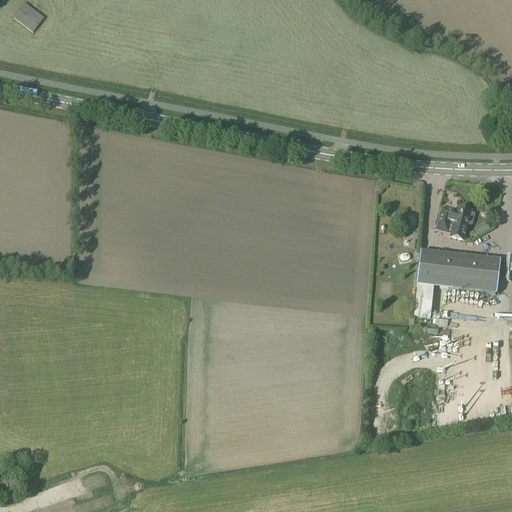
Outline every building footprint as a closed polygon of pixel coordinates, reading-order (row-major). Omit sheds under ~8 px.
[(32,35),(44,20),(24,5),(13,20),(32,35)] [(505,123),(505,111),(497,111),(497,123),(505,123)] [(469,215),(470,212),(457,209),(456,214),(449,212),(447,216),(440,215),(436,231),(444,233),(444,231),(451,233),(450,239),(462,242),(466,227),(470,228),(473,216),(469,215)] [(409,230),(412,230),(413,217),(403,217),(403,231),(401,231),(401,239),(408,239),(409,230)] [(499,262),(419,254),(416,287),(457,292),(456,306),(494,310),(499,262)] [(442,335),(454,335),(454,323),(443,323),(442,335)]
